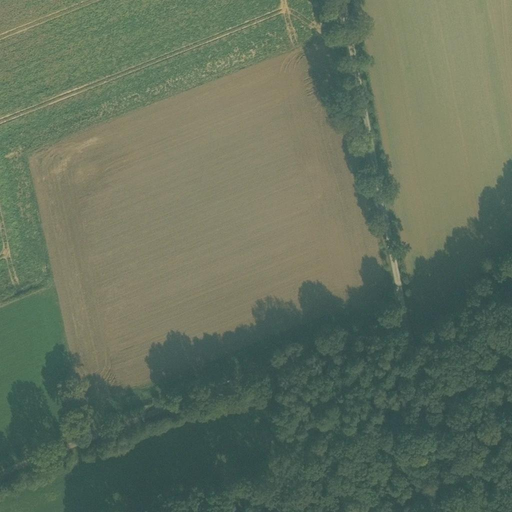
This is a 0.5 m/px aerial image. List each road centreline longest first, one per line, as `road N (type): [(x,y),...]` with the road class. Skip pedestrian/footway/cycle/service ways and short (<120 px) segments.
road 1 (unclassified): [(0,474),(405,320)]
road 2 (unclassified): [(341,0),(405,320)]
road 3 (track): [(405,320),(444,511)]
